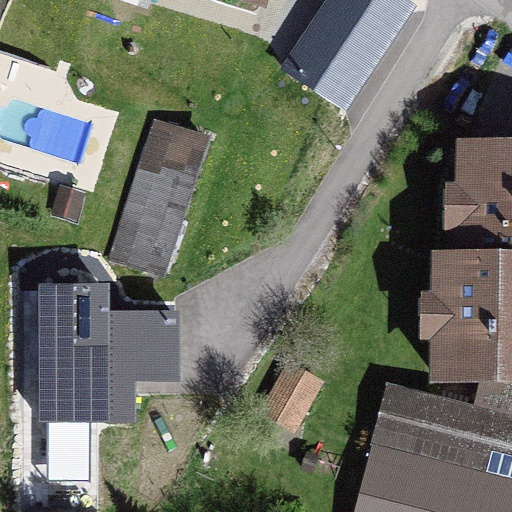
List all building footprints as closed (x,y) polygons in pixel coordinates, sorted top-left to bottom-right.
[(407,7),(395,0),(328,0),(284,72),(344,109),(407,7)] [(204,139),(156,123),(110,259),(158,275),(204,139)] [(487,381),(489,381),(511,381),(511,153),(464,152),(462,264),(440,264),(437,380),(487,381)] [(43,291),(43,423),(134,423),(134,382),(177,382),(177,317),(106,317),(106,291),(43,291)] [(298,420),(319,384),(289,366),(268,402),(298,420)] [(511,511),(511,386),(489,381),(487,381),(480,409),(392,386),(359,511),(511,511)]
